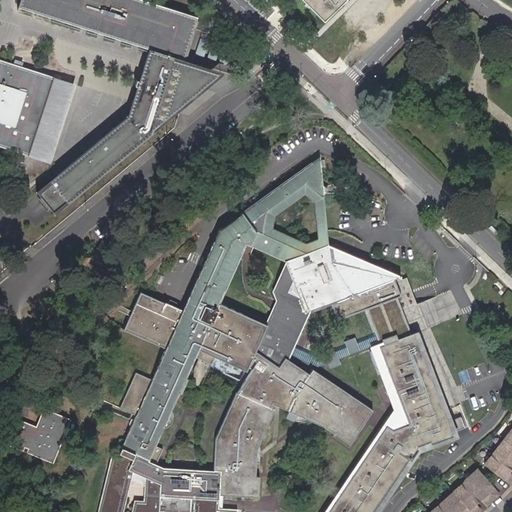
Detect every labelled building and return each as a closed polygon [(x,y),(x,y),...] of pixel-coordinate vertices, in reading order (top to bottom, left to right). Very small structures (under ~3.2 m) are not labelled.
[(151,131),(174,57),(183,60),(184,58),(196,18),(139,0),(20,0),(19,7),(89,30),(97,32),(152,50),(142,81),(137,79),(135,85),(140,87),(131,114),(37,194),(53,213),(151,131)] [(344,0),(301,0),(323,22),(344,0)] [(151,131),(221,72),(184,58),(183,60),(174,57),(151,131)] [(0,146),(29,156),(54,78),(0,60),(0,146)] [(73,84),(54,78),(29,156),(48,162),(73,84)] [(318,200),(325,200),(322,168),(327,167),(326,160),(321,160),(321,158),(221,230),(184,311),(143,293),(126,330),(168,348),(154,380),(138,415),(121,453),(129,457),(135,460),(137,454),(152,460),(158,445),(181,393),(183,394),(190,379),(188,378),(201,350),(248,370),(254,358),(268,325),(221,304),(248,244),(288,261),(289,265),(295,281),(300,295),(305,308),(306,312),(340,299),(341,303),(335,306),(340,321),(369,310),(381,341),(385,339),(386,342),(388,347),(384,349),(413,426),(396,433),(390,429),(334,511),(376,511),(412,459),(414,461),(421,451),(420,447),(434,442),(435,445),(460,435),(459,431),(454,432),(416,333),(421,331),(431,327),(410,274),(402,276),(330,245),(329,238),(321,241),(309,246),(272,230),(275,214),(306,192),(318,200)] [(329,238),(325,200),(318,200),(321,241),(329,238)] [(375,409),(314,369),(311,374),(289,359),(285,357),(288,353),(291,354),(295,347),(291,345),(306,312),(305,308),(300,295),(291,291),(295,281),(289,265),(276,292),(280,301),(268,325),(254,358),(259,362),(238,392),(217,439),(216,469),(216,470),(222,470),(221,494),(224,494),(261,496),(261,477),(258,477),(259,448),(276,409),(274,408),(276,403),(333,429),(337,432),(336,433),(352,443),(375,409)] [(421,331),(416,333),(454,432),(459,431),(421,331)] [(351,352),(361,347),(355,335),(345,339),(351,352)] [(386,342),(372,347),(396,410),(327,511),(334,511),(390,429),(396,433),(413,426),(384,349),(388,347),(386,342)] [(342,362),(340,356),(349,353),(347,344),(327,351),(331,365),(342,362)] [(138,415),(154,380),(138,372),(123,408),(138,415)] [(54,462),(71,418),(44,407),(37,425),(16,417),(6,444),(54,462)] [(511,429),(485,465),(509,483),(511,479),(511,474),(508,471),(511,466),(511,429)] [(462,438),(460,435),(435,445),(434,442),(420,447),(421,451),(414,461),(412,459),(376,511),(383,511),(423,453),(462,438)] [(151,511),(145,503),(136,502),(133,511),(124,511),(133,473),(146,479),(159,463),(166,449),(158,445),(152,460),(137,454),(135,460),(129,457),(129,458),(113,454),(99,511),(151,511)] [(221,494),(222,470),(216,470),(216,469),(167,467),(159,463),(146,479),(145,503),(151,511),(218,511),(220,508),(221,494)] [(477,511),(482,508),(476,502),(481,498),(487,504),(499,494),(478,469),(466,480),(467,481),(430,511),(477,511)]
